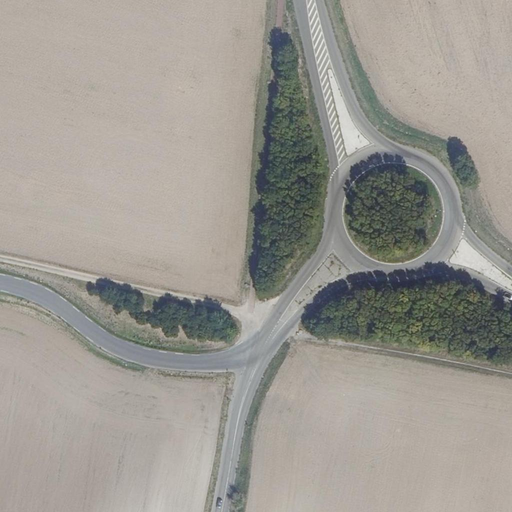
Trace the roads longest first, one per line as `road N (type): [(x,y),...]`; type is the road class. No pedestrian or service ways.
road 1 (unclassified): [(256,363),(141,357),(44,297),(0,286)]
road 2 (track): [(251,314),(0,261)]
road 3 (secondary): [(302,0),(338,183)]
road 4 (secondary): [(393,149),(357,115),(320,0)]
road 5 (secondary): [(221,511),(239,407),(256,363)]
